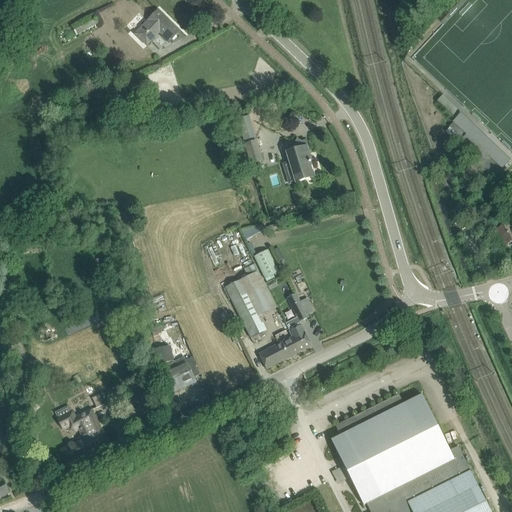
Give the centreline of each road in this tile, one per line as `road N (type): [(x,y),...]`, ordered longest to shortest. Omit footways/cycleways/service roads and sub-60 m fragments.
road 1 (unclassified): [(51,511),(52,489),(369,332),(417,291)]
road 2 (tertiary): [(417,291),(346,104),(239,0)]
road 3 (track): [(0,332),(32,495),(47,497)]
